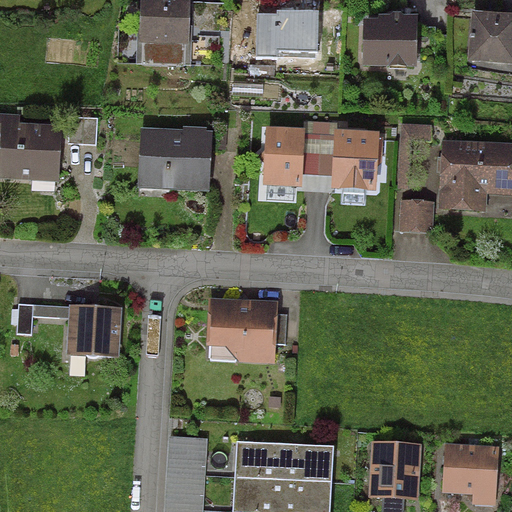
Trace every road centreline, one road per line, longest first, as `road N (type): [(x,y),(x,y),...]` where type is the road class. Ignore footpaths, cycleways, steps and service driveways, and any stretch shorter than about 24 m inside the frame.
road 1 (residential): [(511,285),(159,260)]
road 2 (residential): [(144,511),(159,260)]
road 3 (residential): [(159,260),(0,252)]
